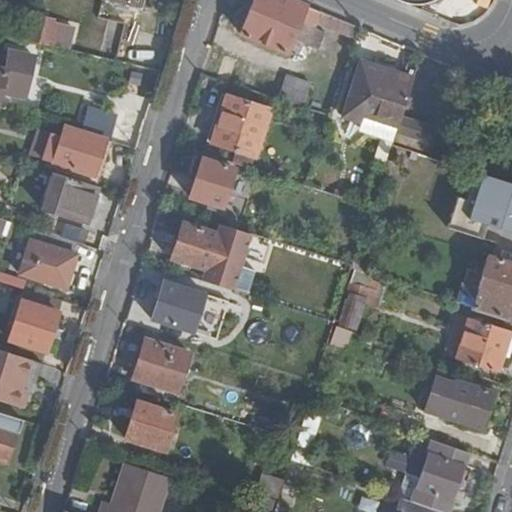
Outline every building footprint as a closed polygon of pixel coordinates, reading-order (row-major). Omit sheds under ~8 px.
[(356,27),(291,0),(254,0),(239,34),(275,49),(277,43),(288,48),(292,38),(309,45),(316,25),(352,39),(356,27)] [(54,22),(34,17),(29,36),(68,47),(71,32),(53,26),(54,22)] [(393,135),(411,79),(390,73),(359,63),(341,117),(393,135)] [(284,76),(276,99),(301,107),(309,85),(284,76)] [(269,109),(228,95),(212,143),(253,157),(269,109)] [(101,137),(109,112),(87,105),(79,130),(101,137)] [(105,138),(108,139),(116,114),(109,112),(101,137),(105,138)] [(428,141),(434,125),(403,115),(397,132),(428,141)] [(92,174),(105,138),(101,137),(79,130),(63,125),(60,135),(50,132),(45,149),(56,153),(53,163),(92,174)] [(233,168),(202,159),(190,198),(221,207),(233,168)] [(86,223),(98,186),(53,172),(42,209),(86,223)] [(511,182),(481,172),(472,201),(457,196),(447,227),(481,237),(485,225),(511,233),(511,182)] [(0,233),(6,235),(10,219),(0,216),(0,233)] [(182,220),(169,260),(203,271),(200,281),(246,295),(254,271),(240,266),(248,241),(218,231),(182,220)] [(220,223),(218,231),(248,241),(251,233),(220,223)] [(72,254),(76,242),(33,228),(19,273),(63,288),(74,255),(72,254)] [(470,306),(507,318),(511,300),(511,251),(504,248),(500,259),(487,255),(470,306)] [(203,295),(162,282),(151,320),(191,333),(203,295)] [(345,282),(332,322),(353,329),(365,289),(345,282)] [(60,300),(24,289),(8,339),(45,350),(60,300)] [(511,331),(468,318),(455,359),(495,372),(501,351),(505,353),(511,331)] [(190,354),(144,339),(132,379),(178,393),(190,354)] [(19,354),(0,348),(0,398),(11,401),(15,382),(10,380),(19,354)] [(483,412),(489,392),(435,374),(424,409),(478,427),(483,412)] [(176,415),(134,403),(124,439),(164,451),(176,415)] [(381,409),(378,422),(397,428),(402,416),(381,409)] [(20,419),(0,412),(0,461),(6,463),(20,419)] [(303,413),(294,442),(292,446),(305,451),(315,417),(303,413)] [(294,442),(279,437),(275,449),(289,454),(292,446),(294,442)] [(463,467),(468,452),(431,440),(410,502),(439,511),(447,511),(451,502),(448,501),(454,482),(460,465),(463,467)] [(403,469),(407,456),(390,450),(385,463),(403,469)] [(287,461),(283,474),(294,477),(297,465),(287,461)] [(109,504),(131,511),(156,511),(168,480),(123,465),(109,504)] [(279,494),(280,476),(265,475),(263,493),(279,494)] [(439,511),(410,502),(400,499),(396,510),(400,511),(399,511),(439,511)] [(98,511),(131,511),(109,504),(102,501),(98,511)]
